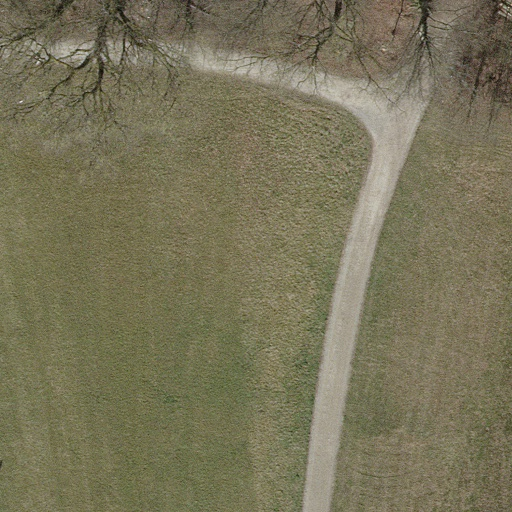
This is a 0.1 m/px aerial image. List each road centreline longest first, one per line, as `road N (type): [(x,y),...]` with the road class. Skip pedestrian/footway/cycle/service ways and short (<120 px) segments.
road 1 (track): [(319,511),(366,232),(407,110),(470,0)]
road 2 (track): [(0,41),(195,59),(407,110)]
